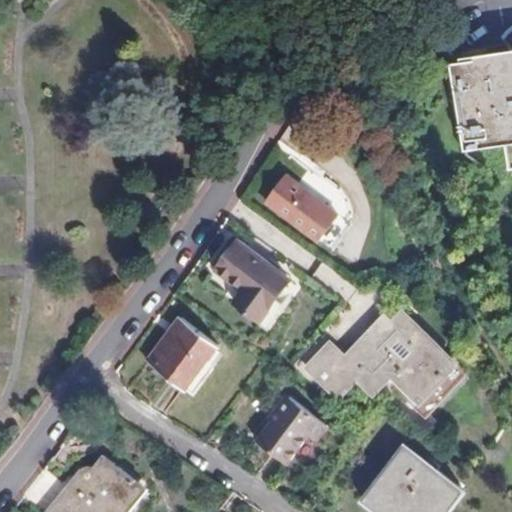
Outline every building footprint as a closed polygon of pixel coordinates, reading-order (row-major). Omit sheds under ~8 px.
[(511,56),(460,68),(472,144),(511,138),(511,56)] [(273,208),(326,247),(334,237),(283,195),(273,208)] [(341,258),(348,248),(334,237),(326,247),(341,258)] [(296,286),(244,246),(224,275),(251,295),(241,308),(266,327),(296,286)] [(321,263),(313,278),(350,297),(357,283),(321,263)] [(152,368),(186,393),(205,366),(211,370),(224,351),(184,322),(152,368)] [(463,378),(413,323),(389,344),(383,336),(352,365),(338,351),(313,373),(343,405),(363,386),(377,402),(397,385),(422,414),(463,378)] [(205,366),(186,393),(198,401),(217,375),(211,370),(205,366)] [(333,431),(294,401),(261,446),(292,469),(313,439),(322,445),(333,431)] [(447,511),(463,492),(406,446),(363,502),(376,511),(447,511)] [(73,489),(67,484),(67,485),(46,511),(119,511),(137,491),(130,486),(132,484),(99,456),(88,470),(84,469),(80,470),(77,473),(76,473),(77,479),(79,482),(73,489)]
